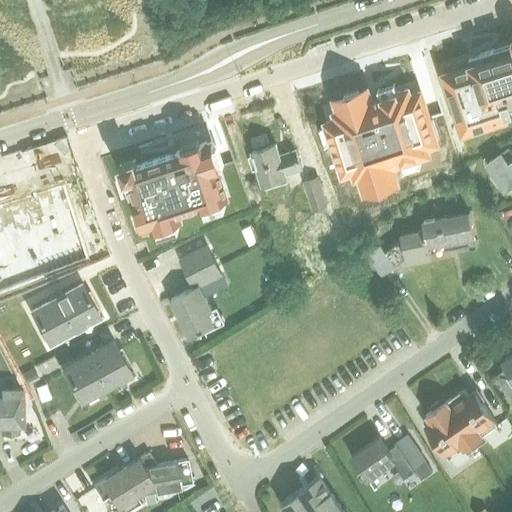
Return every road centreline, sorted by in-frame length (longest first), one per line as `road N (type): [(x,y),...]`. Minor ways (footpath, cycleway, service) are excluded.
road 1 (residential): [(75,142),(511,2)]
road 2 (residential): [(511,296),(240,477),(189,389)]
road 3 (tertiary): [(0,143),(401,0)]
road 4 (residential): [(189,389),(123,261),(75,142)]
road 5 (residential): [(0,508),(189,389)]
